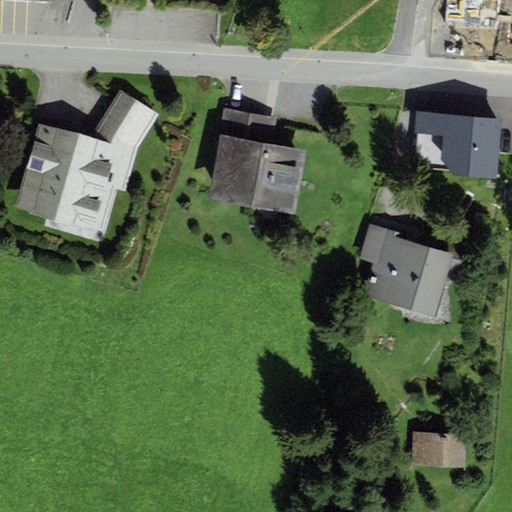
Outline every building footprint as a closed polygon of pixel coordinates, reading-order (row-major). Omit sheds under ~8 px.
[(499,0),(446,0),(445,24),(498,27),(499,0)] [(93,137),(36,122),(13,208),(105,232),(117,189),(125,191),(136,148),(159,114),(120,89),(95,129),(93,137)] [(275,118),(223,109),(208,200),(295,214),(306,150),(270,144),(275,118)] [(501,118),(415,111),(414,133),(443,136),(441,159),(454,176),(497,179),(501,118)] [(395,230),(369,222),(358,259),(372,263),(363,293),(434,314),(448,268),(455,270),(463,245),(420,232),(417,242),(394,235),(395,230)] [(465,433),(413,432),(412,465),(463,467),(465,433)]
